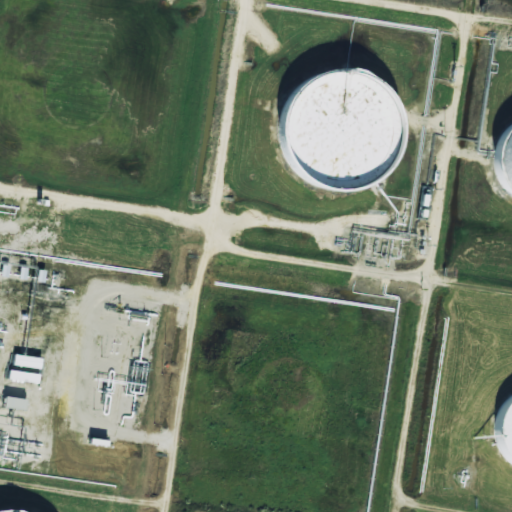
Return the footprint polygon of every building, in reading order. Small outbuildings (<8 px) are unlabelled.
[(287,170),(275,154),(269,135),(270,115),(277,96),(289,80),(307,70),(326,65),(346,67),(364,76),(379,90),(388,108),(391,128),(387,147),(377,165),(362,178),(343,186),(323,187),(304,181),(287,170)] [(511,198),(509,197),(498,189),(491,177),(488,164),(489,151),(495,139),(504,129),(511,125),(511,198)] [(9,380),(38,383),(40,357),(11,355),(9,380)] [(511,465),(510,465),(500,457),(493,445),(490,432),(491,419),(497,407),(506,397),(511,394),(511,465)] [(0,398),(18,400),(17,414),(0,411),(0,398)]
